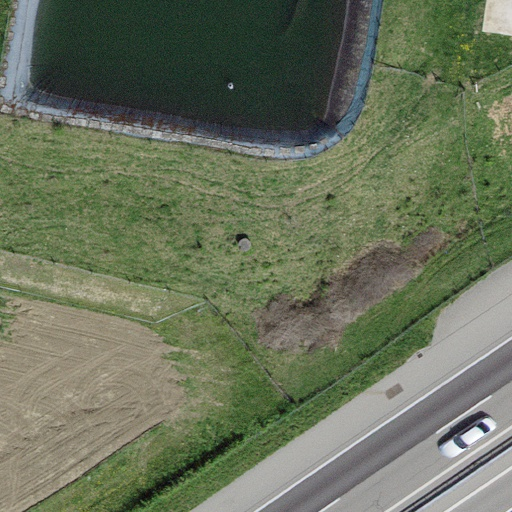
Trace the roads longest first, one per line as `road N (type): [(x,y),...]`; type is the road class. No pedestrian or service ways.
road 1 (track): [(0,301),(198,348),(211,413),(50,511)]
road 2 (motorway): [(511,381),(319,511)]
